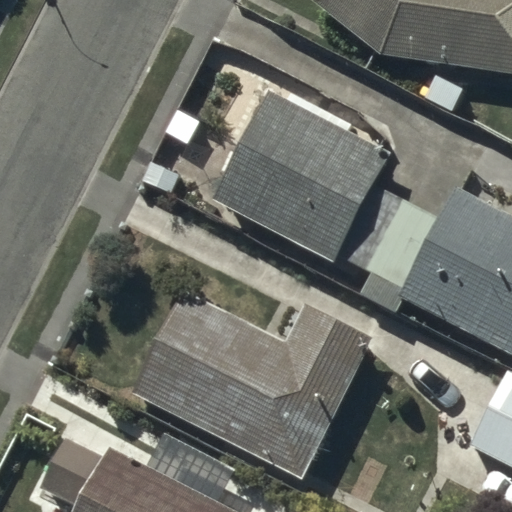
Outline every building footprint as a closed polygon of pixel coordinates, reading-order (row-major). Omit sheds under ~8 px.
[(511,0),(324,0),(319,6),(390,68),(511,83),(511,0)] [(272,81),(214,192),(336,255),(394,144),(272,81)] [(179,170),(153,157),(145,174),(171,187),(179,170)] [(436,207),(377,178),(339,253),(370,268),(361,287),(396,304),(400,296),(393,292),(436,207)] [(511,210),(456,181),(401,286),(511,344),(511,210)] [(182,282),(132,386),(305,469),(371,330),(302,297),(286,332),(182,282)] [(511,372),(508,370),(472,437),(511,458),(511,372)] [(79,496),(71,511),(249,511),(110,441),(105,451),(68,432),(44,478),(79,496)]
